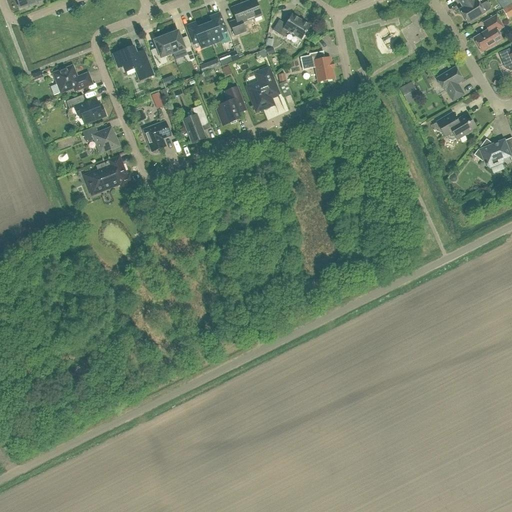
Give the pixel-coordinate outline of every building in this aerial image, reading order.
[(16,0),(20,9),(27,6),(28,8),(38,4),(37,2),(43,0),(16,0)] [(261,16),(255,0),(254,0),(231,9),(236,21),(229,23),(234,36),(246,32),(242,23),(261,16)] [(475,1),(474,0),(458,0),(463,8),(459,11),(467,24),(489,11),(490,8),(488,3),(485,3),(480,6),(476,0),(475,1)] [(511,4),(503,10),(506,15),(507,14),(510,18),(511,17),(511,4)] [(212,23),(205,26),(212,44),(223,40),(220,35),(226,32),(219,14),(209,17),(212,23)] [(310,27),(292,15),(286,25),(279,21),(272,31),(284,38),(288,32),(301,40),(310,27)] [(502,26),(496,16),(483,24),(487,31),(473,39),(481,53),(488,48),(489,50),(495,46),(494,45),(502,40),(496,29),(502,26)] [(212,44),(205,26),(197,28),(195,23),(185,27),(193,45),(199,43),(201,49),(212,44)] [(165,34),(173,54),(180,51),(188,62),(194,60),(189,47),(185,49),(178,32),(174,33),(174,32),(171,33),(169,33),(166,34),(165,34)] [(173,54),(165,34),(162,36),(161,36),(159,37),(157,39),(157,40),(154,41),(158,52),(151,55),(156,67),(167,63),(165,57),(173,54)] [(140,64),(133,47),(113,55),(118,68),(123,66),(125,73),(135,69),(140,81),(153,76),(147,61),(140,64)] [(511,52),(510,53),(509,51),(499,54),(505,69),(510,71),(511,70),(511,52)] [(325,59),(323,52),(309,55),(309,56),(300,58),(302,71),(315,68),(318,82),(334,79),(329,58),(325,59)] [(58,85),(61,93),(74,88),(75,91),(92,85),(88,75),(77,79),(72,67),(66,69),(65,69),(60,71),(59,72),(54,74),(58,85)] [(278,94),(268,69),(257,73),(262,85),(252,89),(250,92),(249,93),(253,104),(255,105),(258,111),(269,107),(267,101),(269,98),(278,94)] [(462,81),(455,69),(437,79),(444,92),(446,90),(452,101),(463,95),(457,84),(462,81)] [(286,81),(284,74),(278,75),(279,82),(286,81)] [(169,86),(178,82),(174,76),(166,80),(169,86)] [(409,104),(420,98),(413,83),(402,89),(409,104)] [(246,111),(242,102),(236,88),(225,92),(228,102),(215,107),(223,126),(241,119),(239,114),(246,111)] [(85,103),(83,96),(66,102),(69,110),(75,108),(79,119),(82,117),(85,124),(106,116),(101,105),(99,107),(96,99),(85,103)] [(208,125),(201,106),(192,110),(195,117),(183,121),(184,123),(182,124),(185,130),(186,129),(192,144),(193,143),(194,144),(199,142),(199,141),(205,138),(201,128),(208,125)] [(476,129),(472,121),(468,123),(464,116),(456,120),(452,113),(436,123),(445,138),(446,137),(449,141),(453,142),(456,140),(456,141),(476,129)] [(171,136),(165,122),(143,130),(151,153),(166,147),(163,139),(171,136)] [(98,134),(95,127),(82,132),(86,143),(95,140),(100,154),(112,149),(112,150),(119,147),(116,140),(115,140),(111,129),(98,134)] [(511,138),(493,146),(486,140),(474,156),(482,162),(484,160),(486,166),(487,166),(490,168),(501,164),(502,160),(510,156),(511,161),(511,138)] [(122,165),(119,158),(96,167),(97,171),(85,176),(92,195),(105,190),(120,184),(121,187),(133,183),(130,175),(125,177),(121,166),(122,165)]
